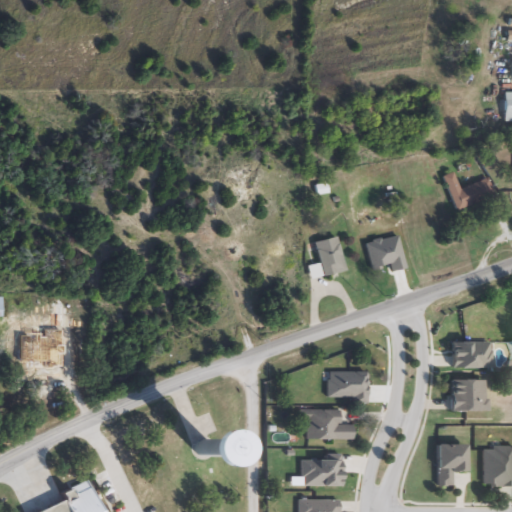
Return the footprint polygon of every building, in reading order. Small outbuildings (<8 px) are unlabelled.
[(511,123),(503,123),(503,94),(511,94),(511,123)] [(451,212),(441,178),(452,174),(457,190),(489,181),(494,199),(451,212)] [(316,196),(315,188),(323,187),(324,195),(316,196)] [(338,239),(344,274),(309,280),(307,269),(318,267),(313,244),(338,239)] [(45,319),(64,313),(69,332),(50,338),(45,319)] [(483,382),(483,413),(447,413),(447,382),(483,382)] [(351,426),(351,441),(303,442),(303,412),(338,412),(338,426),(351,426)] [(434,447),(463,447),(463,474),(451,474),(451,488),(434,488),(434,447)] [(511,448),(511,488),(483,488),(483,448),(511,448)]
